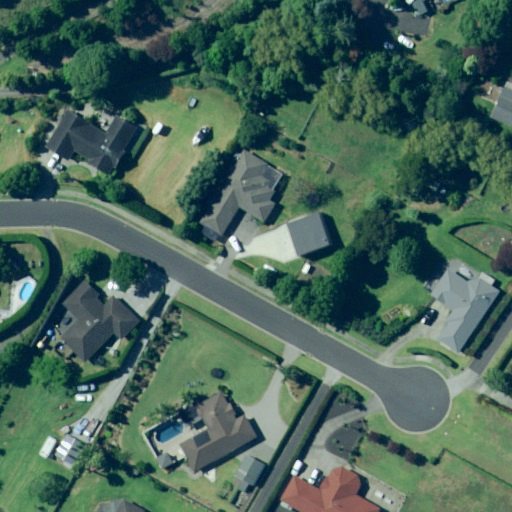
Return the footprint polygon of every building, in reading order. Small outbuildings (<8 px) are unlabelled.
[(151,84),(153,94),(162,93),(160,82),(151,84)] [(511,91),(504,88),(491,118),(511,127),(511,91)] [(90,121),(88,119),(70,109),(48,146),(71,161),(73,158),(78,150),(93,159),(91,162),(101,167),(113,175),(118,167),(120,168),(126,157),(130,152),(127,151),(141,127),(120,115),(109,134),(93,124),(94,123),(90,121)] [(265,175),(270,167),(272,164),(248,149),(246,152),(244,155),(239,152),(234,160),(239,163),(222,192),(213,206),(204,221),(203,223),(207,225),(225,236),(243,207),(265,220),(268,223),(276,210),(280,203),(274,199),(279,190),(276,188),(272,186),(275,181),(265,175)] [(433,177),(426,186),(436,193),(443,184),(433,177)] [(293,228),(289,233),(293,236),(297,230),(293,228)] [(504,291),(497,286),(486,279),(472,282),(453,269),(435,294),(447,302),(455,308),(458,310),(451,321),(454,323),(452,325),(443,339),(463,353),(502,294),(504,291)] [(103,294),(101,291),(88,279),(65,304),(82,320),(65,338),(92,363),(116,337),(120,333),(125,337),(128,340),(146,321),(118,295),(115,299),(113,300),(108,306),(99,298),(103,294)] [(240,414),(235,404),(234,403),(233,404),(226,392),(200,407),(213,429),(184,445),(190,455),(200,473),(233,453),(262,437),(249,415),(242,420),(239,415),(240,414)] [(76,465),(87,444),(69,434),(58,455),(76,465)] [(173,464),(168,454),(157,459),(162,469),(173,464)] [(258,486),(270,465),(252,455),(247,463),(240,476),(242,477),(258,486)] [(384,511),(386,509),(361,495),(366,485),(363,475),(348,466),(337,470),(332,478),(331,478),(324,490),(299,476),(285,501),(304,511),(384,511)] [(150,511),(129,500),(128,502),(121,511),(150,511)] [(120,510),(122,509),(123,506),(122,503),(120,501),(117,502),(114,504),(114,506),(114,509),(117,510),(120,510)]
